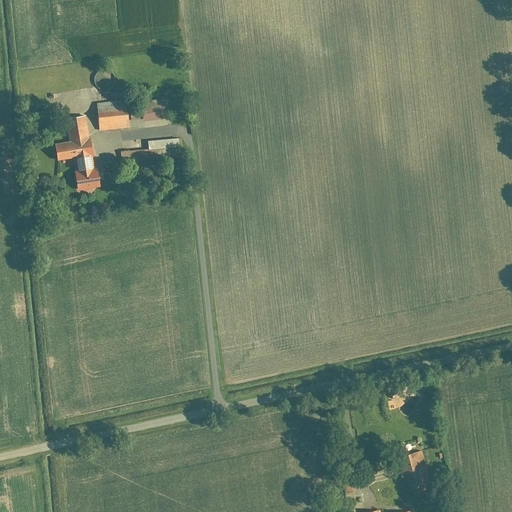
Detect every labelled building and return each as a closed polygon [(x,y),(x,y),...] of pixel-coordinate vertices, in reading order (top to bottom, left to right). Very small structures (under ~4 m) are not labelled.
[(93,82),(94,87),(99,92),(105,93),(110,90),(114,85),(114,80),(112,75),(106,71),(99,72),(95,75),(93,79),(93,82)] [(142,103),(143,121),(170,120),(168,101),(142,103)] [(97,105),(98,131),(130,129),(129,103),(97,105)] [(57,162),(73,160),(77,191),(99,188),(96,169),(92,170),(90,158),(92,157),(89,139),(88,140),(85,116),(65,119),(68,142),(54,144),(57,162)] [(35,125),(24,126),(25,141),(36,140),(35,125)] [(147,143),(148,150),(119,153),(120,164),(179,159),(178,140),(147,143)] [(399,459),(410,496),(432,489),(421,452),(399,459)]
